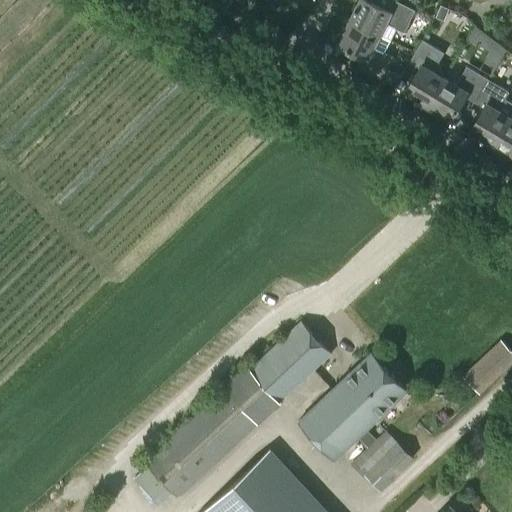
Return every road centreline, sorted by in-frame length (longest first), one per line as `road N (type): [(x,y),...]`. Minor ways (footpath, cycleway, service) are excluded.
road 1 (tertiary): [(511,213),(272,66)]
road 2 (residential): [(511,178),(365,93),(297,40)]
road 3 (tertiary): [(272,66),(160,0)]
